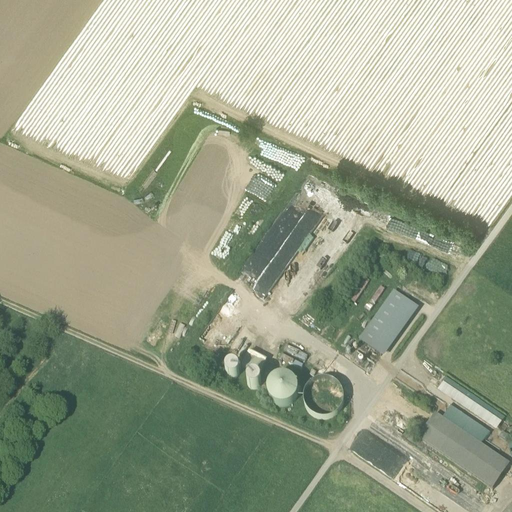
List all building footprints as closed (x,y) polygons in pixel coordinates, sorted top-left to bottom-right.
[(317,202),(323,188),(302,179),(296,193),(317,202)] [(194,194),(202,200),(209,190),(202,184),(194,194)] [(272,280),(282,263),(284,265),(292,250),(281,244),(253,292),(265,299),(275,282),(272,280)] [(310,282),(309,274),(298,275),(299,294),(294,294),(295,297),(304,296),(304,282),(310,282)] [(384,290),(363,279),(348,308),(362,315),(368,302),(376,306),(384,290)] [(360,342),(381,357),(416,308),(394,293),(360,342)] [(284,351),(305,362),(307,358),(286,347),(284,351)] [(249,353),(245,362),(262,371),(267,363),(249,353)] [(279,360),(301,371),(303,367),(281,356),(279,360)] [(259,378),(262,371),(245,362),(242,368),(259,378)] [(236,379),(239,376),(239,370),(235,367),(229,367),(226,371),(226,376),(231,380),(236,379)] [(258,390),(261,386),(260,381),(256,377),(251,378),(247,382),(248,387),(252,391),(258,390)] [(267,392),(268,398),(271,403),(276,407),(281,409),(287,408),(293,405),(296,400),(298,395),(297,389),(294,383),(290,380),(284,378),(278,379),(273,382),(269,386),(267,392)] [(442,384),(443,385),(501,424),(505,419),(445,379),(442,384)] [(303,400),(304,408),(308,415),(314,420),(322,422),(330,421),(337,417),(342,411),(344,403),(343,395),(339,389),(333,384),(325,381),(317,382),(311,386),(306,392),(303,400)] [(501,424),(443,385),(437,393),(496,432),(501,424)] [(418,441),(493,491),(510,467),(435,416),(430,423),(418,441)]
